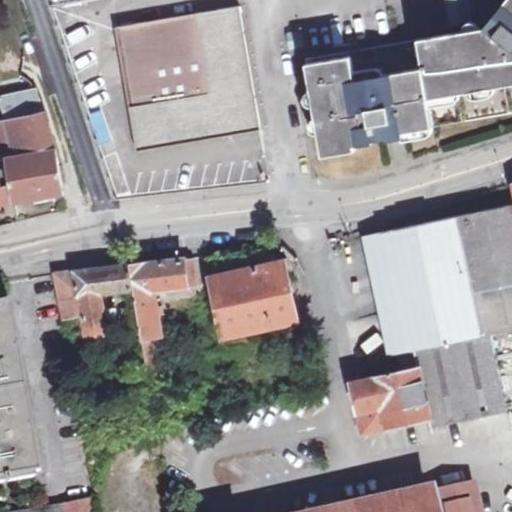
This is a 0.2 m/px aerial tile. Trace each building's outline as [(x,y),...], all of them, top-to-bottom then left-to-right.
[(306,61),(323,158),(355,152),(354,148),(373,145),(372,141),(387,139),(388,143),(404,139),(403,133),(511,112),(511,0),(510,0),(508,4),(483,7),(485,30),(306,61)] [(444,0),(449,28),(474,24),(470,0),(444,0)] [(260,128),(241,7),(119,29),(140,152),(260,128)] [(301,31),(289,33),(291,51),(304,49),(301,31)] [(0,93),(1,98),(23,93),(19,78),(0,82),(0,93)] [(11,170),(16,201),(65,193),(55,138),(38,89),(23,93),(1,98),(7,116),(12,134),(14,145),(7,146),(11,170)] [(97,92),(85,97),(96,126),(109,121),(97,92)] [(12,134),(7,116),(0,117),(0,118),(7,146),(14,145),(12,134)] [(0,203),(16,201),(11,170),(0,171),(0,203)] [(511,209),(385,235),(410,351),(404,351),(407,371),(354,382),(366,432),(432,418),(434,428),(509,412),(511,427),(511,184),(511,186),(511,209)] [(410,351),(385,235),(363,239),(388,354),(404,351),(410,351)] [(56,275),(62,291),(66,319),(83,317),(87,336),(108,333),(102,296),(133,292),(148,379),(169,377),(157,291),(197,286),(192,258),(187,259),(114,268),(63,274),(56,275)] [(214,278),(226,336),(299,321),(286,262),(214,278)] [(0,304),(0,473),(40,467),(11,302),(0,304)] [(327,511),(477,511),(471,484),(430,493),(429,489),(327,511)] [(18,511),(95,511),(93,495),(18,508),(18,511)]
